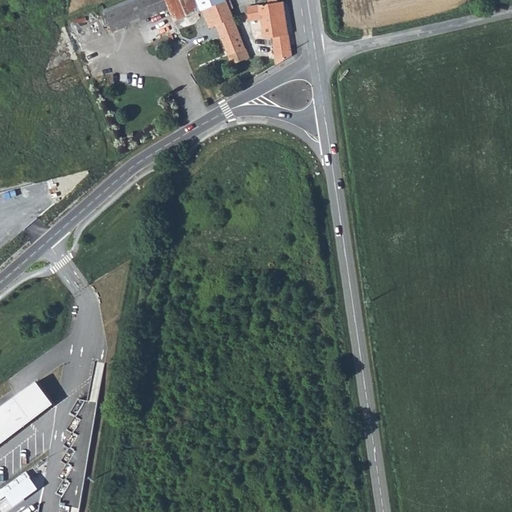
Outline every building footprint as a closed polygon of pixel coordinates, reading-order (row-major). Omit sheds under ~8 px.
[(170,11),(165,0),(131,0),(103,11),(112,34),(170,11)] [(197,0),(165,0),(170,11),(175,23),(202,12),(197,0)] [(197,0),(202,12),(207,23),(209,30),(216,27),(220,36),(228,56),(245,50),(230,11),(233,9),(231,3),(226,4),(224,0),(197,0)] [(273,40),(276,68),(291,59),(283,4),(247,8),(248,22),(262,21),(264,41),(273,40)] [(245,50),(228,56),(234,71),(250,64),(245,50)] [(0,449),(55,410),(34,383),(0,407),(0,449)]
